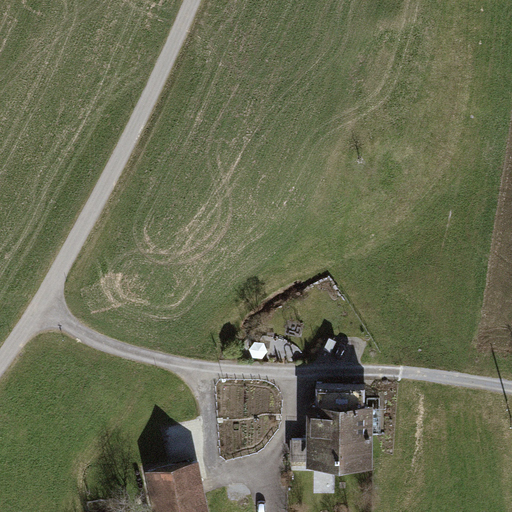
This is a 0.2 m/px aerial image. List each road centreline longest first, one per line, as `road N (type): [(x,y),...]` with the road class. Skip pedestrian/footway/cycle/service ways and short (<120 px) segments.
road 1 (track): [(511,394),(402,377),(193,377),(97,348),(41,315)]
road 2 (unclassified): [(0,370),(41,315),(196,0)]
